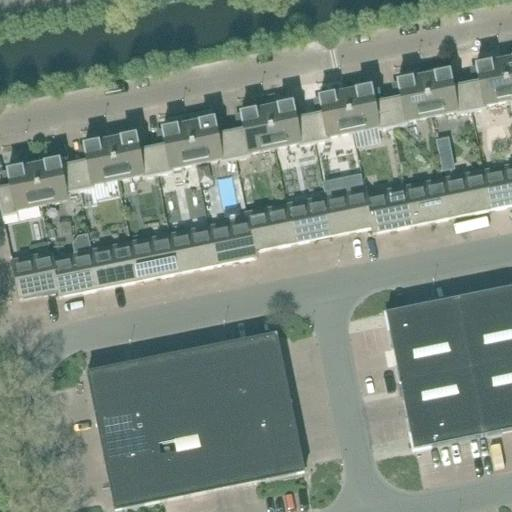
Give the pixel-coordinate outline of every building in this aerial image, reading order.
[(511,61),(502,64),(510,104),(511,103),(511,61)] [(479,85),(465,88),(471,115),(485,112),(485,109),(510,104),(502,64),(475,69),(479,85)] [(449,75),(423,80),(431,119),(456,114),(456,118),(471,115),(465,88),(460,89),(452,90),(449,75)] [(400,101),(387,104),(393,131),(407,128),(406,124),(431,119),(423,80),(397,85),(400,101)] [(371,91),(345,96),(353,135),(377,130),(378,134),(393,131),(387,104),(374,106),(371,91)] [(322,117),(309,120),(314,147),(329,144),(328,140),(353,135),(345,96),(319,101),(322,117)] [(292,106),(266,112),(274,151),(299,146),(300,150),(314,147),(309,120),(296,122),(292,106)] [(243,133),(230,136),(236,163),(250,160),(250,156),(274,151),(266,112),(240,117),(243,133)] [(214,122),(188,128),(196,167),(221,162),(221,166),(236,163),(230,136),(217,138),(214,122)] [(165,149),(152,151),(157,179),(172,176),(171,172),(196,167),(188,128),(162,133),(165,149)] [(136,138),(109,144),(117,183),(142,178),(143,182),(157,179),(152,151),(139,154),(136,138)] [(87,165),(73,167),(79,195),(93,192),(93,188),(117,183),(109,144),(83,149),(87,165)] [(59,164),(33,169),(41,209),(67,203),(66,197),(79,195),(73,167),(60,170),(59,164)] [(491,214),(511,209),(511,167),(483,174),(491,214)] [(10,190),(0,192),(0,207),(3,220),(17,217),(16,214),(15,214),(41,209),(33,169),(7,174),(10,190)] [(491,214),(483,174),(444,182),(452,222),(491,214)] [(452,222),(444,182),(405,190),(413,230),(452,222)] [(373,238),(413,230),(405,190),(365,198),(373,238)] [(373,238),(365,198),(364,192),(325,200),(333,240),(371,232),(373,238)] [(325,200),(286,208),(294,247),(333,240),(325,200)] [(294,247),(286,208),(247,216),(248,222),(256,261),(257,261),(255,255),(294,247)] [(217,269),(256,261),(248,222),(209,230),(217,269)] [(217,269),(209,230),(169,238),(177,277),(217,269)] [(169,238),(130,246),(138,285),(177,277),(169,238)] [(138,285),(130,246),(91,254),(99,293),(138,285)] [(60,301),(99,293),(91,254),(52,261),(60,301)] [(60,301),(52,261),(51,256),(11,264),(19,303),(58,295),(59,301),(60,301)] [(511,290),(385,316),(413,454),(511,433),(511,290)] [(280,362),(276,339),(229,348),(233,371),(280,362)] [(242,417),(238,394),(233,371),(229,348),(182,358),(195,426),(242,417)] [(148,436),(195,426),(182,358),(134,367),(139,390),(144,413),(148,436)] [(233,371),(238,394),(285,384),(280,362),(233,371)] [(92,400),(139,390),(134,367),(87,377),(92,400)] [(238,394),(242,417),(290,407),(285,384),(238,394)] [(97,423),(144,413),(139,390),(92,400),(97,423)] [(247,439),(294,430),(290,407),(242,417),(247,439)] [(101,445),(148,436),(144,413),(97,423),(101,445)] [(252,462),(247,439),(242,417),(195,426),(209,495),(256,485),(252,462)] [(209,495),(195,426),(148,436),(153,458),(158,481),(162,504),(209,495)] [(252,462),(299,453),(294,430),(247,439),(252,462)] [(106,468),(153,458),(148,436),(101,445),(106,468)] [(252,462),(256,485),(303,476),(299,453),(252,462)] [(111,491),(158,481),(153,458),(106,468),(111,491)] [(114,511),(124,511),(162,504),(158,481),(111,491),(114,511)]
